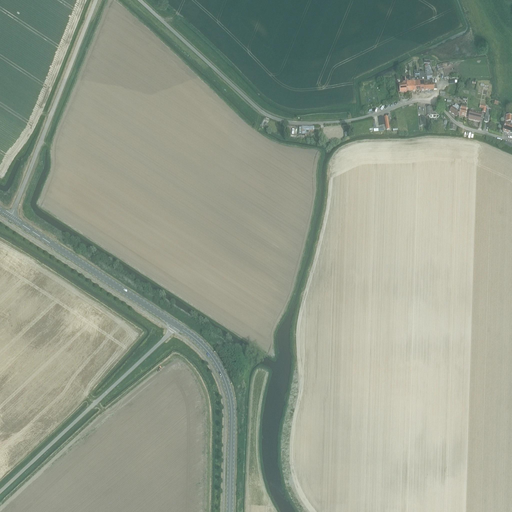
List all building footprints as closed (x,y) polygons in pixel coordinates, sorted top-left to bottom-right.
[(424,78),(425,90),(437,90),(436,85),(433,85),(432,80),(429,80),(429,81),(427,81),(427,78),(424,78)] [(460,112),(461,108),(455,105),(454,107),(452,106),(449,112),(457,117),(460,112)] [(469,112),(467,119),(480,122),(481,115),(469,112)] [(511,125),(509,125),(509,124),(506,123),(503,132),(511,134),(511,125)] [(314,131),(314,127),(302,127),(299,127),(298,135),(302,135),(306,135),(306,131),(314,131)]
